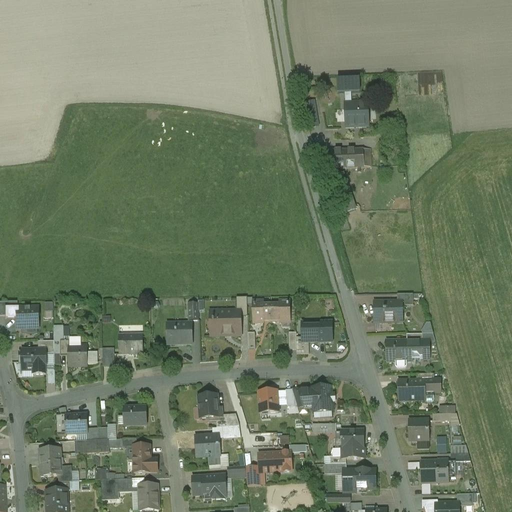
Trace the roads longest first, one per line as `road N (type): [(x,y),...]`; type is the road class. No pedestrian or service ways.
road 1 (residential): [(366,369),(302,150),(276,0)]
road 2 (residential): [(366,369),(160,380)]
road 3 (residential): [(408,511),(366,369)]
road 4 (residential): [(160,380),(15,410)]
road 5 (residential): [(179,511),(160,380)]
